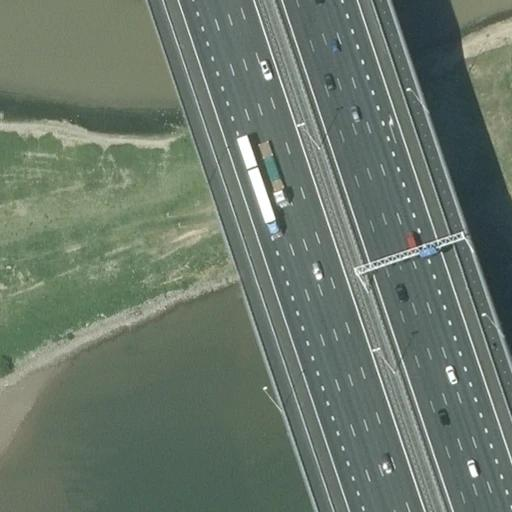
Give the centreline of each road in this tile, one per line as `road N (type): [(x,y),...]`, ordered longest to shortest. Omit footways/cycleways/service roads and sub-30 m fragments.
road 1 (unclassified): [(159,0),(333,511)]
road 2 (motorway): [(222,0),(396,511)]
road 3 (motorway): [(488,511),(314,0)]
